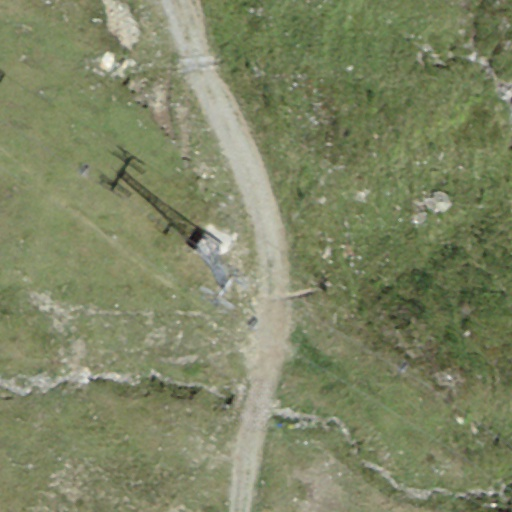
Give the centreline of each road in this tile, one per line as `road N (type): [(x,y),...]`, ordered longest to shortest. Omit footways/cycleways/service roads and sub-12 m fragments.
road 1 (track): [(177,0),(270,242),(274,304),(266,359)]
road 2 (track): [(266,359),(248,511)]
